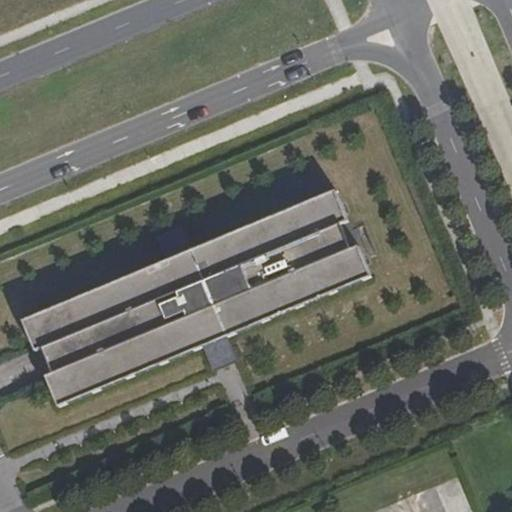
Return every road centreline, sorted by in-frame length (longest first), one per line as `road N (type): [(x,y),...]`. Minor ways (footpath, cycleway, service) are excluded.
road 1 (secondary): [(0,185),(401,23)]
road 2 (unclassified): [(122,511),(511,350)]
road 3 (tertiary): [(401,23),(511,285)]
road 4 (secondary): [(184,0),(0,73)]
